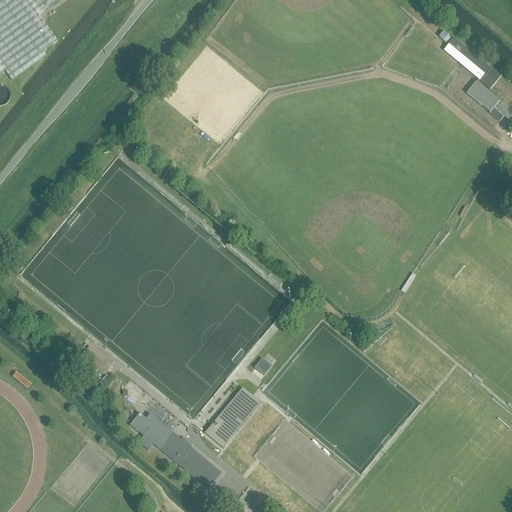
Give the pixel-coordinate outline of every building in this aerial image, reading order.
[(0,0),(0,69),(2,73),(5,71),(10,78),(44,54),(40,48),(55,38),(36,12),(53,0),(0,0)] [(439,38),(444,42),(449,36),(444,32),(439,38)] [(467,95),(500,122),(503,118),(493,110),(500,102),(478,84),(489,70),(454,40),(444,52),(479,80),(467,95)] [(480,83),(490,91),(502,77),(492,69),(480,83)] [(114,367),(92,349),(84,358),(106,377),(114,367)] [(263,360),(255,369),(264,377),(272,368),(263,360)] [(32,386),(16,373),(13,378),(28,391),(32,386)] [(212,425),(205,435),(214,442),(223,450),(261,404),(254,398),(253,399),(251,398),(243,391),(225,413),(214,427),(212,425)] [(221,474),(150,416),(144,424),(138,418),(131,427),(144,438),(139,445),(147,453),(153,445),(208,490),(221,474)]
